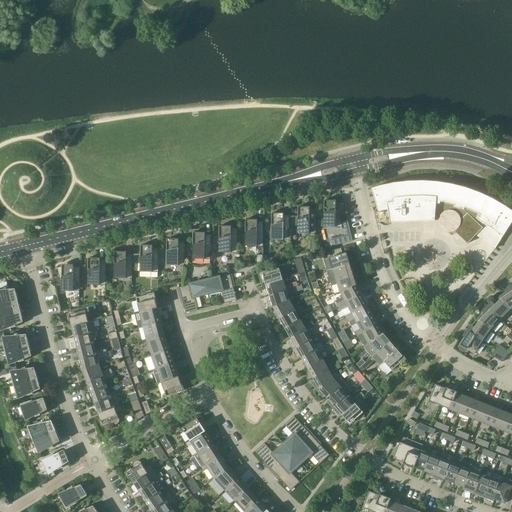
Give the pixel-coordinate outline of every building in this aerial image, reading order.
[(487,195),(486,195),(479,192),(472,190),(471,189),(470,188),(469,187),(468,187),(467,186),(465,186),(464,185),(463,185),(461,185),(460,185),(458,186),(451,184),(444,183),(443,182),(442,181),(441,181),(439,180),(438,180),(437,180),(435,180),(434,180),(433,180),(431,181),(430,181),(423,181),(416,181),(414,180),(413,180),(412,180),(410,179),(409,179),(408,179),(406,180),(405,180),(403,181),(402,181),(401,182),(394,183),(380,186),(371,189),(378,211),(388,209),(390,223),(435,221),(435,218),(440,219),(439,220),(439,221),(439,223),(440,224),(440,225),(441,226),(441,227),(442,228),(443,229),(444,230),(445,230),(446,231),(448,231),(449,231),(450,231),(451,231),(453,231),(454,231),(467,244),(476,235),(495,249),(511,222),(511,210),(505,206),(498,202),(498,201),(497,200),(496,199),(495,198),(494,197),(492,196),(491,196),(490,196),(488,195),(487,195)] [(335,227),(338,227),(342,227),(342,229),(343,229),(340,217),(346,215),(346,217),(347,217),(343,200),(342,201),(343,202),(332,202),(333,200),(324,200),(324,212),(323,227),(335,227)] [(291,216),(291,225),(297,225),(297,233),(309,233),(311,234),(315,234),(315,235),(316,208),(315,208),(315,209),(310,209),(310,207),(307,207),(298,206),(298,216),(291,216)] [(272,213),(271,224),(271,230),(271,240),(283,240),(289,240),(289,242),(290,215),(289,215),(280,215),(280,213),(272,213)] [(245,239),(245,246),(257,247),(257,246),(262,246),(262,248),(263,248),(263,221),(263,222),(257,222),(257,220),(254,219),(245,219),(245,239)] [(219,245),(219,253),(231,253),(236,253),(236,254),(237,254),(237,228),(231,228),(231,226),(228,226),(219,226),(219,237),(219,243),(219,245)] [(193,251),(192,259),(204,259),(210,259),(210,261),(211,234),(211,235),(205,234),(205,232),(202,232),(193,232),(193,243),(193,249),(193,251)] [(333,246),(352,241),(351,234),(331,239),(333,246)] [(166,258),(166,266),(178,266),(184,266),(184,267),(185,241),(184,241),(179,241),(179,239),(176,239),(167,239),(166,258)] [(140,263),(140,272),(152,272),(158,272),(158,274),(158,247),(152,247),(152,245),(140,245),(140,254),(140,263)] [(329,258),(323,260),(325,266),(327,271),(333,269),(350,264),(346,253),(343,254),(341,249),(342,249),(342,248),(329,251),(329,252),(330,252),(331,257),(329,258)] [(114,268),(114,278),(126,279),(131,279),(131,280),(132,280),(132,253),(132,254),(126,254),(126,252),(123,252),(114,252),(114,262),(114,268)] [(88,277),(88,285),(99,285),(105,285),(105,287),(106,287),(106,260),(100,260),(100,258),(97,258),(88,258),(88,277)] [(60,276),(55,278),(57,286),(61,285),(61,291),(73,291),(79,291),(79,293),(80,277),(80,269),(80,266),(79,266),(79,267),(74,267),(74,265),(62,264),(62,267),(58,268),(60,276)] [(327,271),(329,277),(328,277),(329,282),(330,282),(353,275),(350,264),(333,269),(327,271)] [(262,273),(266,285),(283,279),(288,278),(288,277),(294,275),(293,271),(281,275),(279,268),(262,273)] [(313,268),(307,269),(307,270),(309,276),(315,274),(313,268)] [(205,281),(208,293),(221,290),(224,304),(237,301),(230,275),(232,275),(232,274),(205,281)] [(353,275),(330,282),(331,286),(337,284),(340,292),(356,285),(353,275)] [(285,286),(283,279),(266,285),(269,295),(292,288),(291,284),(285,286)] [(208,293),(205,281),(177,288),(179,288),(185,313),(198,310),(194,297),(208,293)] [(342,297),(335,301),(336,303),(338,307),(361,294),(356,285),(340,292),(342,297)] [(511,311),(511,310),(511,288),(511,286),(508,288),(510,290),(500,297),(511,311)] [(0,304),(17,300),(18,300),(17,293),(15,293),(14,290),(9,290),(8,287),(1,289),(1,291),(0,291),(0,304)] [(293,292),(292,288),(269,295),(270,298),(267,299),(270,309),(273,308),(273,307),(288,301),(289,300),(287,294),(293,292)] [(140,312),(157,308),(154,293),(136,298),(140,312)] [(367,304),(361,294),(338,307),(340,311),(348,307),(351,313),(367,304)] [(487,307),(501,321),(511,311),(500,297),(491,306),(489,305),(487,307)] [(0,304),(0,316),(21,311),(20,305),(18,305),(17,300),(0,304)] [(279,318),(288,314),(300,307),(298,303),(292,306),(289,300),(288,301),(273,307),(273,308),(279,318)] [(68,315),(71,326),(93,320),(93,321),(99,319),(95,304),(79,308),(71,310),(72,314),(68,315)] [(352,326),(357,323),(372,313),(371,312),(372,311),(369,306),(368,306),(367,304),(351,313),(355,319),(349,322),(352,326)] [(279,318),(284,328),(288,326),(300,320),(296,313),(302,310),(300,307),(288,314),(279,318)] [(492,331),(501,321),(487,307),(485,308),(487,310),(478,319),(492,331)] [(140,312),(134,314),(138,327),(143,326),(161,322),(157,308),(140,312)] [(21,318),(23,318),(21,311),(0,316),(0,324),(1,324),(2,329),(2,330),(10,326),(11,328),(18,326),(17,324),(22,321),(21,318)] [(357,336),(378,324),(372,313),(357,323),(360,329),(355,332),(357,336)] [(492,331),(478,319),(471,330),(469,328),(467,330),(484,342),(492,331)] [(93,320),(71,326),(74,337),(97,331),(99,331),(98,327),(95,327),(93,321),(93,320)] [(288,326),(284,328),(290,338),(311,326),(309,323),(303,326),(300,320),(288,326)] [(147,341),(164,336),(161,322),(143,326),(147,341)] [(361,341),(364,346),(383,333),(378,324),(357,336),(360,342),(361,341)] [(296,348),(311,340),(308,333),(313,330),(311,326),(290,338),(291,341),(289,342),(293,350),(296,348)] [(332,328),(327,331),(333,340),(337,337),(332,328)] [(466,349),(467,349),(476,354),(484,342),(467,330),(465,333),(467,334),(460,345),(460,346),(460,347),(460,348),(460,349),(461,349),(461,350),(462,350),(463,351),(464,351),(465,350),(466,350),(466,349)] [(99,337),(97,331),(74,337),(77,348),(94,343),(92,338),(99,337)] [(110,340),(118,338),(116,332),(108,334),(110,340)] [(3,343),(5,351),(30,345),(28,339),(26,339),(26,335),(20,336),(19,333),(12,335),(13,337),(4,337),(4,338),(6,343),(3,343)] [(390,342),(383,333),(364,346),(363,347),(372,357),(390,342)] [(164,336),(147,341),(152,355),(169,349),(164,336)] [(337,337),(333,340),(335,344),(338,350),(343,348),(342,346),(340,342),(337,337)] [(301,358),(322,346),(320,342),(315,346),(311,340),(296,348),(293,350),(297,357),(300,356),(301,358)] [(348,340),(343,343),(347,350),(353,347),(349,340),(348,340)] [(390,342),(372,357),(379,366),(398,350),(390,342)] [(95,351),(94,343),(77,348),(79,359),(102,353),(107,352),(106,350),(104,348),(95,351)] [(499,344),(495,350),(506,357),(509,352),(499,344)] [(31,352),(30,345),(5,351),(7,359),(9,358),(11,363),(10,363),(11,364),(18,360),(19,362),(26,360),(25,357),(30,355),(30,352),(31,352)] [(301,358),(307,368),(322,359),(319,353),(324,350),(322,346),(301,358)] [(174,363),(169,349),(152,355),(157,369),(174,363)] [(405,359),(398,350),(379,366),(378,367),(386,376),(392,371),(393,371),(394,372),(395,372),(396,372),(397,371),(398,370),(399,369),(399,368),(399,367),(399,366),(398,365),(405,359)] [(502,362),(506,357),(495,350),(491,356),(502,362)] [(79,359),(82,370),(99,365),(98,359),(108,356),(107,352),(102,353),(79,359)] [(326,365),(322,359),(307,368),(313,378),(333,366),(331,362),(326,365)] [(356,364),(359,368),(363,365),(365,363),(362,359),(356,364)] [(132,363),(128,364),(130,371),(133,377),(137,376),(140,375),(135,362),(132,363)] [(179,376),(174,363),(157,369),(153,370),(158,384),(161,382),(179,376)] [(333,366),(313,378),(314,380),(311,382),(316,390),(333,378),(330,373),(340,368),(338,364),(333,366)] [(352,371),(355,374),(358,371),(353,364),(348,368),(351,372),(352,371)] [(99,365),(82,370),(86,381),(109,373),(112,372),(112,370),(110,369),(101,372),(99,365)] [(11,377),(14,385),(38,378),(36,372),(35,372),(34,369),(28,369),(27,367),(20,369),(21,370),(12,371),(12,372),(13,372),(14,377),(11,377)] [(355,374),(353,375),(357,379),(362,375),(358,371),(355,374)] [(86,381),(90,392),(107,386),(104,380),(114,376),(112,372),(109,373),(86,381)] [(333,378),(316,390),(323,398),(325,396),(327,398),(345,382),(339,375),(333,379),(333,378)] [(179,376),(161,382),(166,396),(183,390),(179,376)] [(40,385),(38,378),(14,385),(16,393),(18,392),(20,397),(27,394),(28,396),(35,394),(34,391),(39,388),(38,385),(40,385)] [(125,386),(132,383),(130,378),(123,381),(125,386)] [(352,391),(345,382),(327,398),(329,400),(326,402),(332,409),(348,395),(352,391)] [(446,389),(445,388),(435,384),(429,401),(439,405),(446,389)] [(109,393),(107,386),(90,392),(94,403),(116,395),(115,391),(109,393)] [(439,405),(449,409),(456,393),(457,393),(457,392),(446,387),(445,388),(446,389),(439,405)] [(352,400),(348,395),(332,409),(338,415),(340,413),(342,415),(360,400),(364,396),(361,392),(352,400)] [(466,397),(457,393),(456,393),(449,409),(459,413),(466,397)] [(131,402),(138,399),(136,394),(128,396),(131,402)] [(98,414),(115,408),(112,401),(118,399),(116,395),(94,403),(98,414)] [(459,413),(469,417),(476,401),(466,397),(459,413)] [(45,406),(47,405),(44,399),(33,402),(32,400),(20,404),(23,415),(25,414),(27,419),(35,415),(35,417),(42,414),(41,412),(46,409),(45,406)] [(363,403),(360,400),(342,415),(350,424),(357,418),(358,418),(358,419),(359,419),(360,419),(361,419),(362,419),(363,418),(363,417),(364,417),(364,416),(364,415),(364,414),(364,413),(363,412),(359,407),(363,403)] [(147,401),(142,402),(146,415),(151,412),(147,401)] [(486,405),(476,401),(469,417),(479,421),(486,405)] [(140,404),(132,406),(137,420),(144,416),(140,404)] [(479,421),(489,425),(496,409),(486,405),(479,421)] [(120,406),(115,408),(98,414),(102,425),(111,422),(112,423),(112,424),(113,424),(114,424),(115,424),(116,424),(117,424),(118,423),(119,422),(119,421),(119,420),(119,419),(116,413),(122,410),(120,406)] [(506,413),(496,409),(489,425),(500,429),(506,413)] [(500,429),(510,433),(511,427),(511,414),(506,413),(500,429)] [(284,444),(292,453),(313,434),(311,435),(294,416),(284,425),(294,435),(284,444)] [(182,428),(190,441),(205,431),(197,419),(182,428)] [(30,433),(33,440),(56,431),(54,424),(52,425),(51,422),(46,423),(44,420),(38,423),(37,421),(30,423),(31,426),(30,427),(32,432),(30,433)] [(59,437),(56,431),(33,440),(36,448),(38,447),(40,451),(40,452),(47,447),(48,449),(55,446),(54,444),(59,441),(57,438),(59,437)] [(192,445),(198,453),(213,443),(205,431),(190,441),(186,443),(188,447),(192,445)] [(313,435),(313,434),(292,453),(300,463),(311,453),(320,464),(329,455),(312,436),(313,435)] [(175,451),(172,447),(165,436),(159,440),(168,454),(175,451)] [(403,463),(403,464),(414,468),(414,467),(421,450),(420,450),(422,445),(412,441),(410,446),(411,446),(404,463),(403,463)] [(393,459),(403,463),(404,463),(411,446),(410,446),(400,442),(393,459)] [(221,455),(213,443),(198,453),(194,455),(201,467),(206,465),(221,455)] [(271,472),(292,453),(284,444),(274,453),(264,443),(255,452),(273,471),(271,472)] [(162,463),(168,459),(160,446),(154,450),(162,463)] [(431,454),(421,450),(414,467),(424,471),(431,454)] [(63,464),(68,461),(66,458),(68,457),(65,451),(54,456),(53,454),(41,459),(45,469),(48,468),(50,473),(57,468),(58,470),(65,467),(63,464)] [(273,471),(288,488),(290,491),(300,482),(290,472),(300,463),(292,453),(271,472),(273,471)] [(434,475),(433,478),(443,482),(444,479),(453,457),(442,453),(440,458),(441,458),(434,475)] [(431,454),(424,471),(434,475),(441,458),(440,458),(431,454)] [(229,467),(221,455),(206,465),(214,478),(229,467)] [(463,461),(453,457),(444,479),(454,483),(461,466),(463,461)] [(134,467),(126,473),(133,483),(148,473),(153,469),(150,465),(145,469),(141,463),(140,462),(139,462),(138,461),(137,461),(136,461),(135,462),(134,463),(134,464),(134,465),(134,466),(134,467)] [(473,465),(463,461),(454,483),(464,487),(471,470),(473,465)] [(214,478),(225,490),(238,478),(229,467),(214,478)] [(481,474),(471,470),(464,487),(463,490),(473,494),(474,491),(481,474)] [(151,479),(148,473),(133,483),(139,492),(159,479),(156,475),(151,479)] [(483,498),(491,478),(481,474),(474,491),(473,494),(483,498)] [(139,492),(145,501),(160,492),(165,488),(161,483),(162,482),(163,480),(161,477),(159,479),(139,492)] [(501,482),(494,499),(495,499),(505,503),(511,485),(511,481),(503,477),(501,482)] [(194,494),(200,489),(193,478),(186,482),(194,494)] [(225,490),(235,501),(248,489),(238,478),(225,490)] [(491,478),(483,498),(494,502),(495,499),(494,499),(501,482),(491,478)] [(77,500),(87,494),(84,488),(82,489),(81,486),(76,488),(74,485),(68,489),(68,490),(61,493),(63,498),(61,500),(66,509),(78,502),(77,500)] [(235,501),(245,511),(258,500),(248,489),(235,501)] [(363,508),(373,511),(380,495),(379,495),(369,491),(363,508)] [(164,498),(160,492),(145,501),(152,511),(172,498),(175,495),(173,492),(164,498)] [(380,494),(379,495),(380,495),(373,511),(384,511),(389,501),(390,501),(391,499),(380,494)] [(174,501),(172,498),(152,511),(170,511),(173,510),(169,505),(174,501)] [(194,498),(190,501),(194,506),(198,502),(194,498)] [(206,507),(209,504),(204,499),(201,502),(206,507)] [(265,511),(268,510),(258,500),(245,511),(244,511),(265,511)] [(396,511),(399,505),(390,501),(389,501),(384,511),(396,511)]
